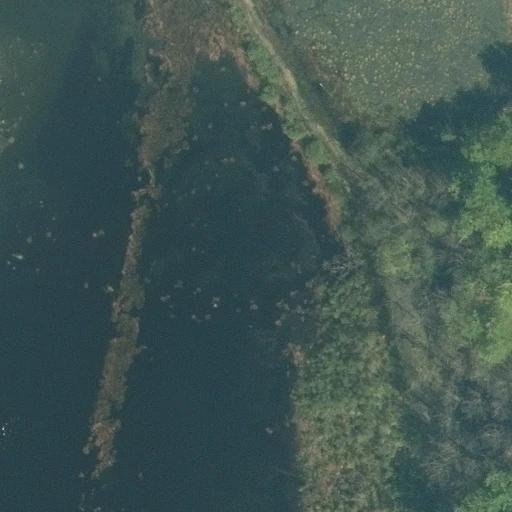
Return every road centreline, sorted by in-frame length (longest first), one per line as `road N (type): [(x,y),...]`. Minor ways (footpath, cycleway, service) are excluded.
road 1 (track): [(244,0),(379,238),(407,312),(454,511)]
road 2 (track): [(511,169),(341,160)]
